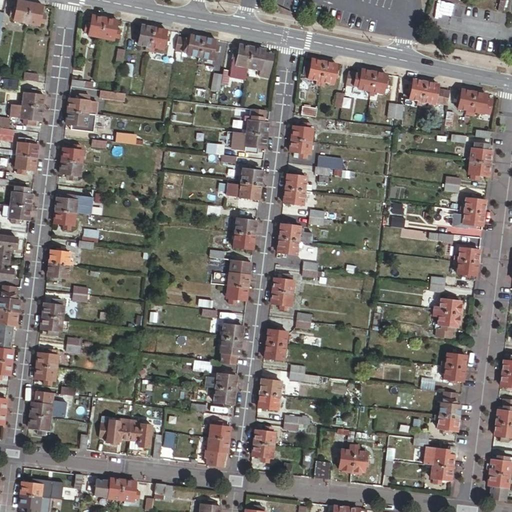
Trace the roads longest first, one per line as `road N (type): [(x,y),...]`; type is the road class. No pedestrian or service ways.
road 1 (residential): [(70,0),(11,452)]
road 2 (residential): [(292,38),(236,480)]
road 3 (residential): [(511,137),(467,508)]
road 4 (residential): [(236,480),(467,508)]
road 5 (residential): [(11,452),(236,480)]
road 6 (primary): [(511,82),(292,38)]
road 7 (primary): [(292,38),(95,0)]
